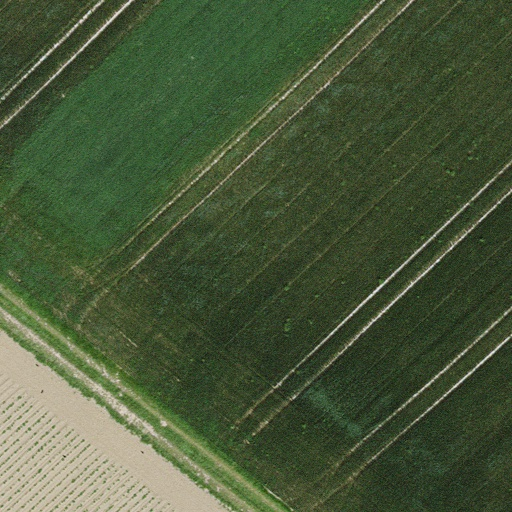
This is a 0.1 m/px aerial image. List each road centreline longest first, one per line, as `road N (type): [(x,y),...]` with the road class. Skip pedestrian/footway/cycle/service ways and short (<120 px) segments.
road 1 (track): [(0,286),(278,511)]
road 2 (track): [(0,304),(267,511)]
